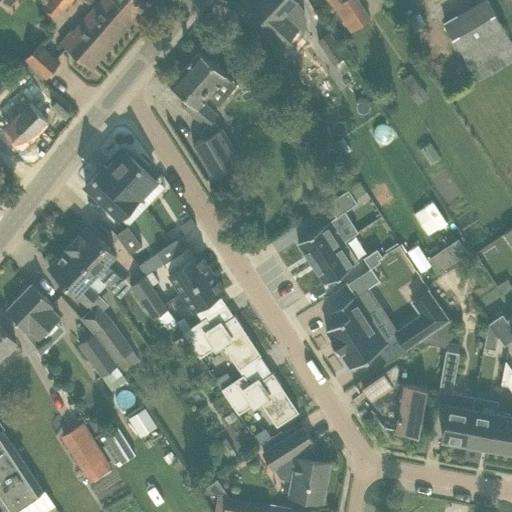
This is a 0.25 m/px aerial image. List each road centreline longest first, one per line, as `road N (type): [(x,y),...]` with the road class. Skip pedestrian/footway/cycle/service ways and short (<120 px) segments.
road 1 (residential): [(365,465),(124,84)]
road 2 (tertiary): [(0,234),(124,84)]
road 3 (residential): [(511,491),(365,465)]
